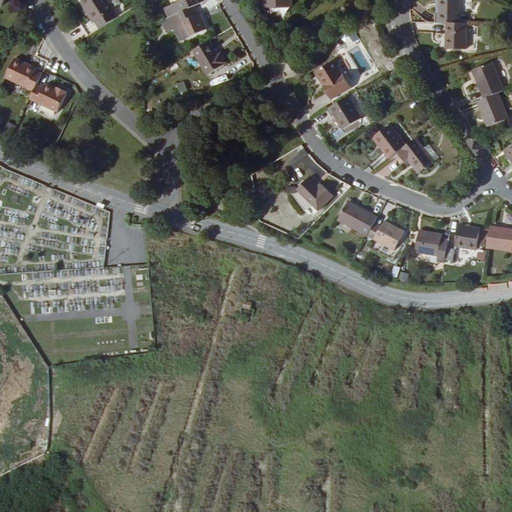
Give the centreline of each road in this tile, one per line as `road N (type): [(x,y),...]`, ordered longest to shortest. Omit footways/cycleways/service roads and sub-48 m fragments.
road 1 (tertiary): [(511,292),(437,300),(388,295),(261,240),(172,216)]
road 2 (residential): [(482,178),(472,195),(446,208),(343,170),(276,84)]
road 3 (residential): [(36,0),(91,86),(172,150)]
road 4 (residential): [(401,0),(413,57),(474,143),(482,178)]
road 5 (tertiary): [(172,216),(0,150)]
road 6 (residential): [(276,84),(248,103),(190,120),(172,150)]
